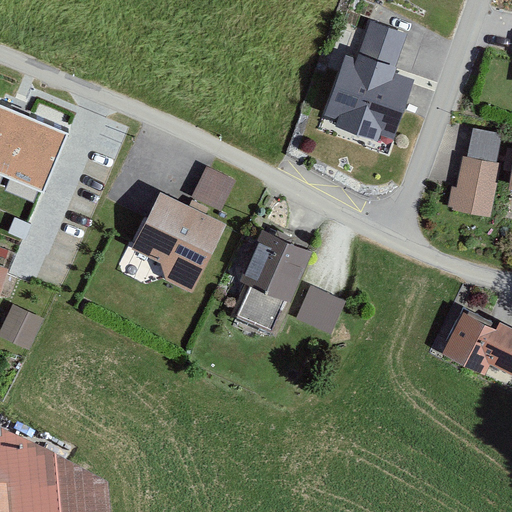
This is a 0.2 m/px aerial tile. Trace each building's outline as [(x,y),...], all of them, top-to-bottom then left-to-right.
[(361,33),(344,28),(318,113),(329,117),(327,124),(370,137),(372,129),(388,134),(407,71),(392,66),(403,31),(366,19),(361,33)] [(64,125),(0,97),(0,183),(33,198),(64,125)] [(511,146),(508,146),(502,188),(511,189),(511,146)] [(499,162),(460,155),(450,209),(489,216),(499,162)] [(207,161),(192,192),(221,206),(236,176),(207,161)] [(219,222),(154,191),(125,247),(156,262),(162,279),(187,290),(219,222)] [(308,251),(254,228),(233,278),(287,301),(308,251)] [(337,302),(310,287),(294,317),(321,332),(337,302)] [(40,318),(11,306),(0,331),(0,337),(27,349),(40,318)] [(511,330),(458,308),(439,353),(483,372),(487,362),(511,372),(511,330)] [(0,474),(2,476),(6,511),(107,511),(105,486),(0,433),(0,474)]
